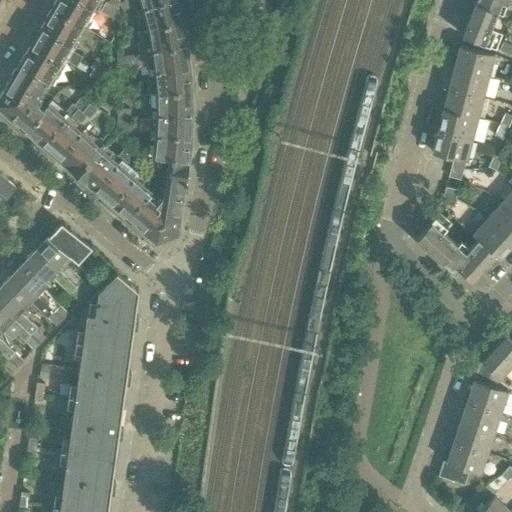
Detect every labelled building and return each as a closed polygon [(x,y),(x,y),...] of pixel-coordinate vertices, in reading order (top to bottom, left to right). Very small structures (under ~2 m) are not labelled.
[(55,0),(50,9),(82,27),(98,1),(96,0),(55,0)] [(109,0),(107,2),(111,4),(118,9),(119,4),(118,1),(120,0),(109,0)] [(118,1),(119,4),(121,10),(127,8),(135,6),(132,0),(120,0),(118,1)] [(144,16),(147,27),(182,21),(180,10),(177,9),(174,0),(138,0),(141,5),(144,16)] [(236,0),(240,17),(267,9),(264,0),(236,0)] [(489,29),(500,1),(497,0),(474,0),(473,3),(474,4),(462,35),(495,48),(500,34),(489,29)] [(118,14),(118,9),(111,4),(107,11),(118,17),(118,14)] [(36,33),(34,37),(78,61),(81,56),(69,49),(82,27),(50,9),(46,16),(47,19),(39,32),(36,33)] [(136,55),(137,65),(186,58),(182,33),(184,30),(182,21),(147,27),(149,39),(144,40),(136,41),(138,54),(136,54),(136,55)] [(23,55),(17,65),(49,82),(63,58),(84,70),(86,66),(78,61),(34,37),(33,39),(33,41),(26,54),(23,55)] [(511,45),(502,41),(502,43),(499,50),(511,54),(511,51),(511,45)] [(459,45),(454,66),(488,74),(493,54),(459,45)] [(133,55),(116,57),(118,67),(134,65),(133,55)] [(90,67),(104,75),(110,65),(97,57),(90,67)] [(152,64),(156,92),(191,91),(190,80),(188,78),(186,58),(137,65),(137,66),(152,64)] [(24,130),(25,130),(45,105),(39,100),(49,82),(17,65),(17,66),(14,67),(10,72),(11,75),(0,94),(0,109),(21,127),(21,130),(24,130)] [(454,66),(448,87),(483,96),(488,74),(454,66)] [(89,75),(99,81),(102,75),(92,69),(89,75)] [(448,87),(443,109),(477,117),(483,96),(448,87)] [(156,95),(155,111),(189,113),(190,102),(192,100),(191,91),(156,92),(156,95)] [(47,149),(49,151),(50,150),(89,103),(90,101),(84,95),(82,93),(74,105),(72,103),(62,114),(48,101),(45,105),(25,130),(32,137),(35,136),(46,146),(47,149)] [(75,173),(76,174),(99,146),(98,144),(77,126),(86,116),(88,118),(97,108),(94,106),(89,103),(50,150),(49,151),(52,153),(55,153),(66,163),(65,165),(75,173)] [(116,132),(117,132),(129,132),(130,123),(130,108),(117,108),(116,132)] [(443,109),(437,130),(472,138),(477,117),(443,109)] [(139,130),(154,130),(188,132),(189,113),(155,111),(155,118),(139,118),(139,130)] [(511,115),(505,112),(499,124),(507,127),(511,117),(511,115)] [(507,127),(499,124),(494,135),(502,139),(507,127)] [(160,191),(156,195),(179,215),(183,191),(185,189),(186,183),(185,180),(189,150),(188,148),(188,132),(154,130),(151,155),(166,158),(160,191)] [(472,138),(437,130),(431,151),(445,155),(453,157),(448,176),(460,180),(465,160),(466,160),(472,138)] [(128,151),(129,159),(132,162),(141,152),(133,145),(128,151)] [(100,194),(103,197),(125,169),(123,167),(129,160),(129,159),(128,151),(124,147),(114,158),(99,146),(76,174),(86,183),(87,181),(99,191),(100,194)] [(501,158),(494,155),(493,155),(487,166),(496,170),(501,158)] [(119,211),(127,218),(150,190),(125,169),(103,197),(105,199),(107,198),(119,208),(119,211)] [(0,200),(14,185),(14,186),(15,185),(0,172),(0,200)] [(445,186),(441,203),(453,206),(458,189),(445,186)] [(511,189),(503,199),(511,207),(511,189)] [(150,190),(127,218),(128,221),(130,221),(142,230),(155,242),(177,234),(179,215),(156,195),(150,190)] [(511,207),(503,199),(486,218),(511,240),(511,207)] [(440,262),(448,269),(464,251),(468,247),(460,240),(456,244),(437,227),(445,218),(439,212),(415,238),(440,261),(440,262)] [(471,234),(476,239),(493,254),(497,258),(511,242),(511,240),(486,218),(471,234)] [(47,237),(70,258),(71,257),(77,263),(91,247),(60,222),(47,237)] [(35,249),(85,295),(90,289),(82,281),(83,280),(65,263),(70,258),(47,237),(35,249)] [(464,251),(448,269),(451,271),(450,273),(455,277),(460,271),(470,279),(491,256),(493,254),(476,239),(468,247),(464,251)] [(24,260),(47,282),(52,277),(70,294),(71,293),(79,301),(85,295),(35,249),(24,260)] [(12,272),(54,310),(60,304),(42,287),(47,282),(24,260),(12,272)] [(100,267),(105,273),(112,267),(106,261),(100,267)] [(88,300),(82,342),(129,348),(132,326),(134,326),(134,327),(136,327),(137,315),(136,315),(134,315),(138,289),(116,271),(88,300)] [(0,285),(24,306),(29,301),(47,317),(54,310),(12,272),(0,285)] [(0,285),(0,305),(31,334),(37,327),(32,322),(31,323),(20,311),(24,306),(0,285)] [(0,327),(12,338),(17,333),(24,340),(31,334),(0,305),(0,327)] [(59,305),(53,311),(62,319),(67,313),(59,305)] [(62,319),(53,311),(48,317),(56,325),(62,319)] [(0,351),(4,355),(8,359),(8,358),(14,353),(14,352),(0,338),(0,332),(2,330),(11,339),(12,338),(0,327),(0,351)] [(36,329),(31,335),(39,343),(44,337),(36,329)] [(39,343),(31,335),(25,340),(34,348),(39,343)] [(478,364),(474,379),(488,383),(492,370),(499,376),(511,363),(511,361),(511,341),(505,335),(478,364)] [(82,342),(74,397),(122,403),(125,381),(127,381),(128,381),(130,370),(128,370),(126,370),(129,348),(82,342)] [(14,353),(8,358),(17,366),(22,361),(14,353)] [(17,366),(8,358),(8,359),(3,364),(11,372),(17,366)] [(38,378),(48,379),(50,365),(40,364),(38,378)] [(474,379),(466,401),(500,412),(507,390),(488,383),(474,379)] [(36,382),(35,390),(43,392),(45,383),(36,382)] [(43,392),(35,390),(34,399),(42,400),(43,392)] [(74,397),(67,452),(114,458),(117,436),(119,436),(120,436),(122,425),(121,424),(121,425),(119,424),(122,403),(74,397)] [(466,401),(459,421),(493,432),(500,412),(466,401)] [(459,421),(453,441),(486,452),(493,432),(459,421)] [(28,437),(27,445),(36,447),(37,438),(28,437)] [(486,452),(453,441),(446,461),(469,470),(479,473),(486,452)] [(36,447),(27,445),(26,454),(34,455),(36,447)] [(67,452),(59,506),(103,511),(106,511),(110,491),(111,491),(112,491),(113,491),(114,480),(113,480),(111,480),(114,458),(67,452)] [(443,460),(437,475),(464,484),(469,470),(446,461),(443,460)] [(511,468),(509,465),(500,475),(507,481),(509,478),(511,480),(511,468)] [(21,491),(19,500),(28,501),(29,493),(21,491)] [(508,511),(509,511),(493,496),(478,511),(508,511)] [(28,501),(19,500),(18,508),(27,510),(28,501)] [(456,510),(458,511),(473,511),(462,502),(456,510)]
